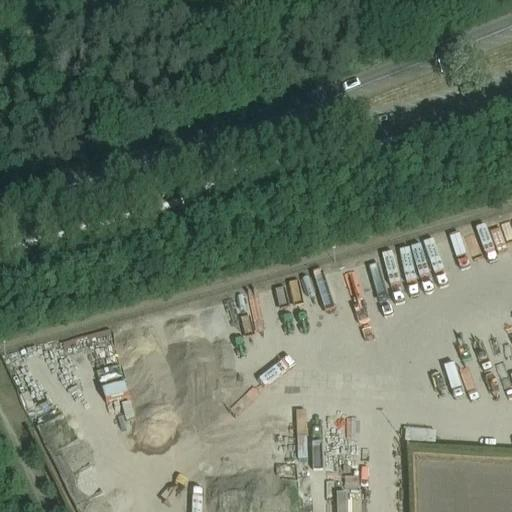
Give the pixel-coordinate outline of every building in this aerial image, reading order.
[(28,382),(44,379),(41,362),(25,366),(28,382)] [(297,415),(297,425),(318,425),(318,415),(297,415)] [(58,426),(33,442),(49,468),(74,452),(58,426)] [(409,445),(408,457),(447,458),(447,446),(409,445)] [(452,460),(483,462),(484,449),(453,447),(452,460)]
